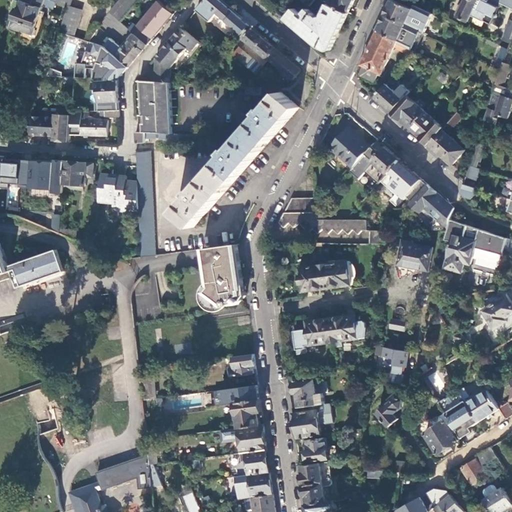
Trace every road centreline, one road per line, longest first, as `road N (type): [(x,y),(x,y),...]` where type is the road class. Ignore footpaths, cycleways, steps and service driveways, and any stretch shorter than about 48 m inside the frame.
road 1 (unclassified): [(290,511),(249,241),(329,72)]
road 2 (unknown): [(0,231),(68,252),(113,288),(124,310),(133,424),(122,440),(68,471)]
road 3 (residential): [(197,0),(129,81),(130,153),(0,142)]
road 4 (unknown): [(276,183),(255,186),(208,228),(180,233),(165,222),(162,206),(185,163)]
road 5 (residential): [(456,190),(329,72)]
road 6 (track): [(511,425),(439,470),(412,432)]
